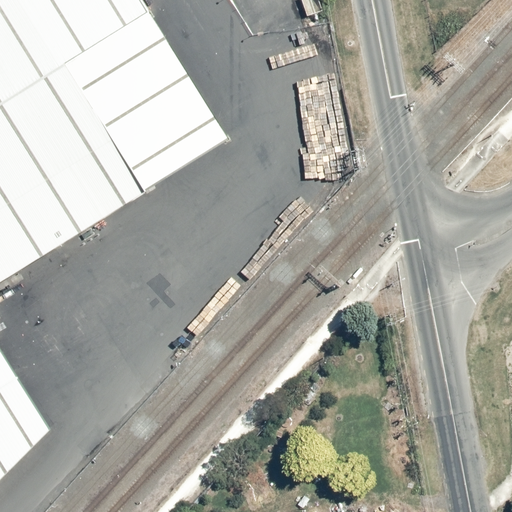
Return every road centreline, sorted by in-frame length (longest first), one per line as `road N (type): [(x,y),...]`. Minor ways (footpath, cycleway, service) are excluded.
road 1 (tertiary): [(372,0),(422,256)]
road 2 (tertiary): [(422,256),(470,511)]
